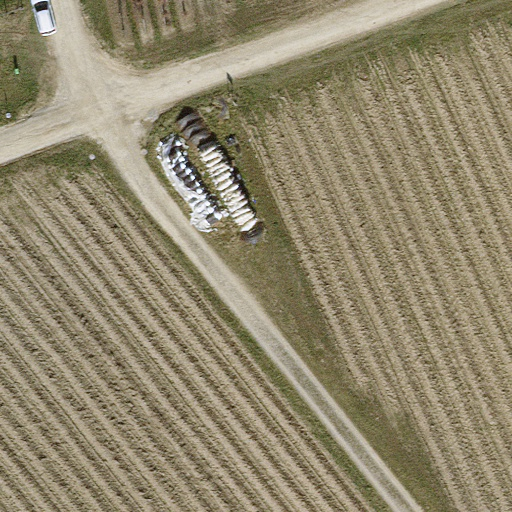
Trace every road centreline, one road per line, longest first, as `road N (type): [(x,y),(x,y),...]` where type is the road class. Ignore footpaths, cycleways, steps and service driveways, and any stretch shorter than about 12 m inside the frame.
road 1 (track): [(405,511),(86,114),(403,0)]
road 2 (track): [(0,145),(86,114),(59,0)]
